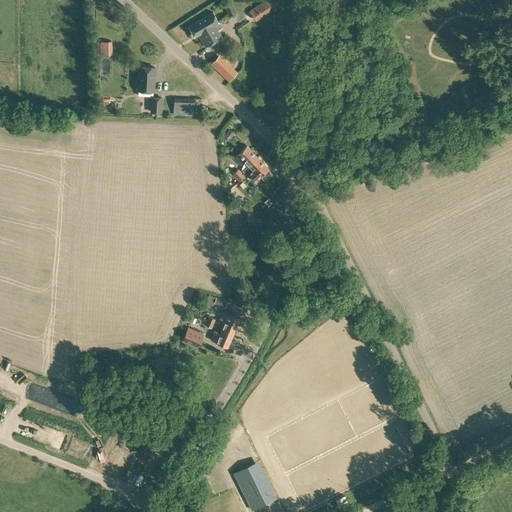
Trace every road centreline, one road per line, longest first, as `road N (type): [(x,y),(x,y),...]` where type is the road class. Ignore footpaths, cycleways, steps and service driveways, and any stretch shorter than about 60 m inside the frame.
road 1 (unclassified): [(480,511),(294,175)]
road 2 (tertiary): [(152,511),(249,347),(294,175)]
road 3 (unclassified): [(294,175),(222,92),(122,0)]
road 4 (tertiary): [(294,175),(331,0)]
road 5 (track): [(366,511),(511,437)]
